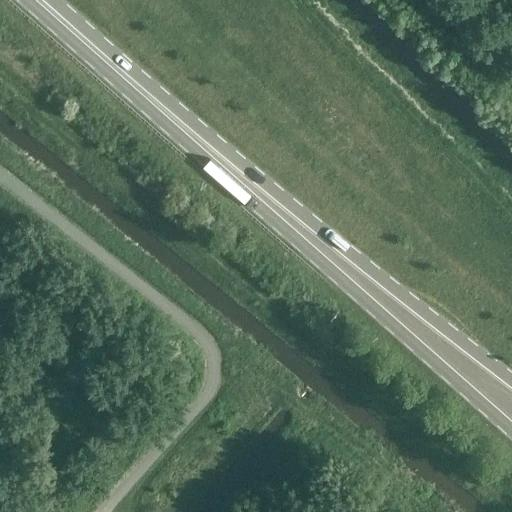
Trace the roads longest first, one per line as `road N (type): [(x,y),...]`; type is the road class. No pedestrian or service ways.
road 1 (primary): [(141,92),(160,119),(511,430)]
road 2 (primary): [(511,380),(178,109),(141,92)]
road 3 (primary): [(38,0),(141,92)]
